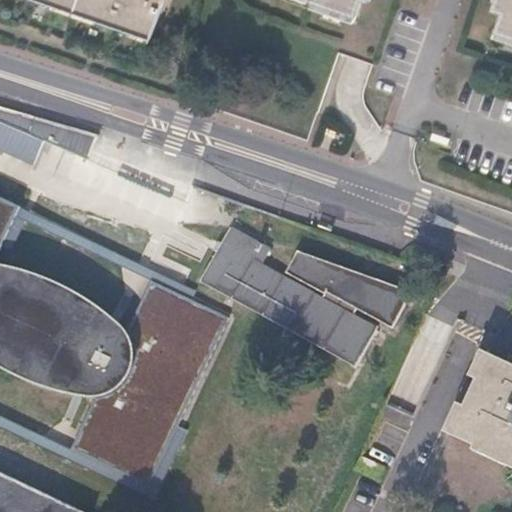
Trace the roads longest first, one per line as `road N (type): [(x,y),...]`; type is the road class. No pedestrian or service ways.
road 1 (secondary): [(384,184),(0,61)]
road 2 (secondary): [(0,84),(375,210)]
road 3 (residential): [(384,184),(450,0)]
